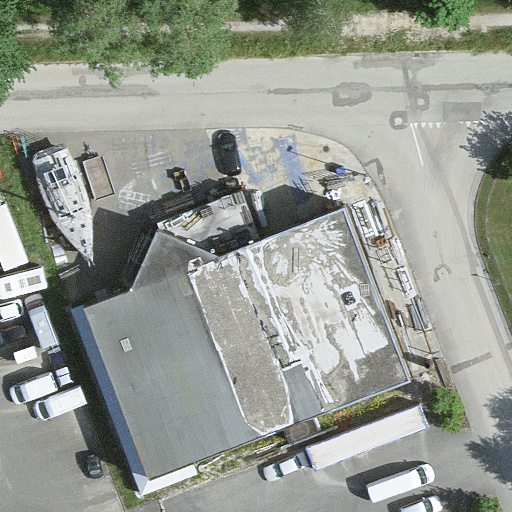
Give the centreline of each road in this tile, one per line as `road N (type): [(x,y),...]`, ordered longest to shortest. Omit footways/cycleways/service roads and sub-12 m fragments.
road 1 (unclassified): [(511,72),(0,90)]
road 2 (track): [(0,33),(511,17)]
road 3 (unknown): [(230,511),(511,413)]
